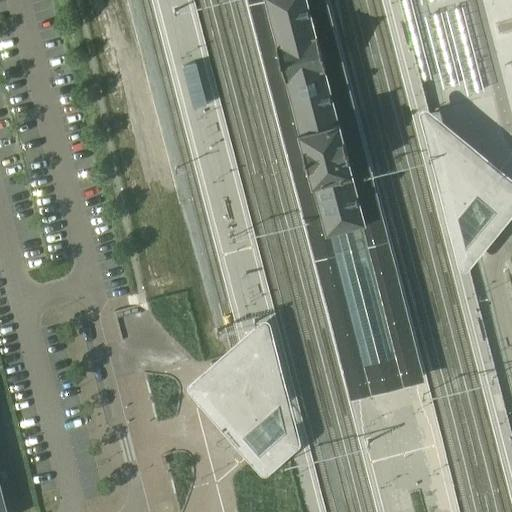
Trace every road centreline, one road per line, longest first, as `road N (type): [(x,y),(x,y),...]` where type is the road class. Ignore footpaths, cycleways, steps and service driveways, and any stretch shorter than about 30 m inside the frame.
road 1 (residential): [(474,0),(511,139)]
road 2 (residential): [(511,229),(494,264),(511,342)]
